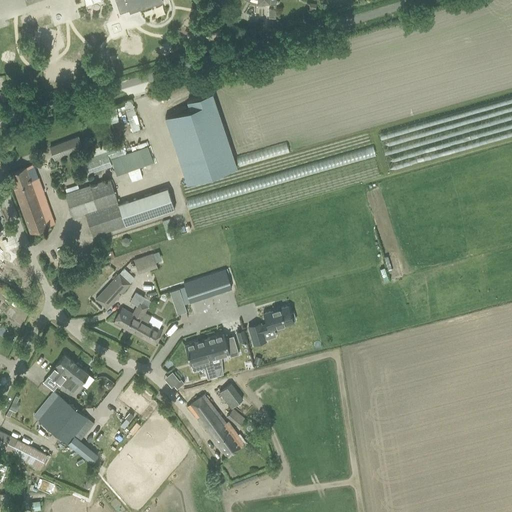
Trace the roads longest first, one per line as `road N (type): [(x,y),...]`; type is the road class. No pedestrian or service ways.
road 1 (unclassified): [(0,119),(418,0)]
road 2 (unclassified): [(172,399),(104,353),(49,301)]
road 3 (unclassified): [(49,301),(0,184)]
